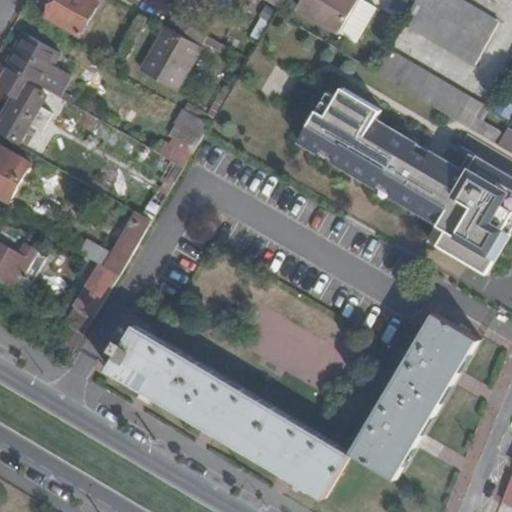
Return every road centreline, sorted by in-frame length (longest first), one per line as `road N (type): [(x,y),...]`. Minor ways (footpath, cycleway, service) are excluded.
road 1 (secondary): [(237,511),(0,367)]
road 2 (secondary): [(0,441),(120,511)]
